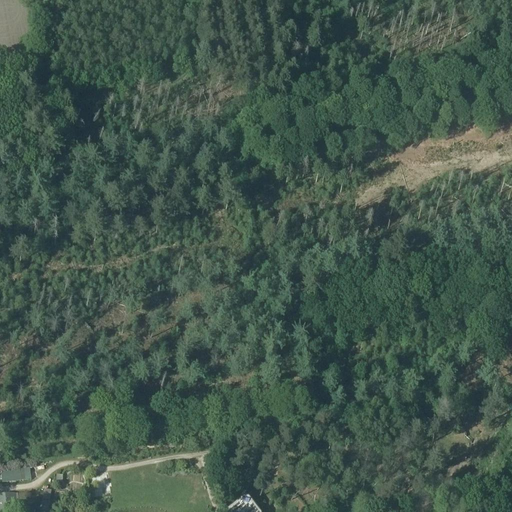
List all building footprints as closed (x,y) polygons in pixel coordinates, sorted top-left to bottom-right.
[(2,484),(25,481),(24,469),(0,472),(2,484)] [(50,501),(51,491),(44,490),(43,500),(50,501)] [(0,511),(16,511),(15,495),(0,496),(0,511)] [(257,511),(248,500),(248,499),(247,499),(245,499),(244,499),(243,499),(227,511),(226,511),(257,511)] [(43,501),(41,511),(45,511),(48,511),(50,502),(43,501)]
